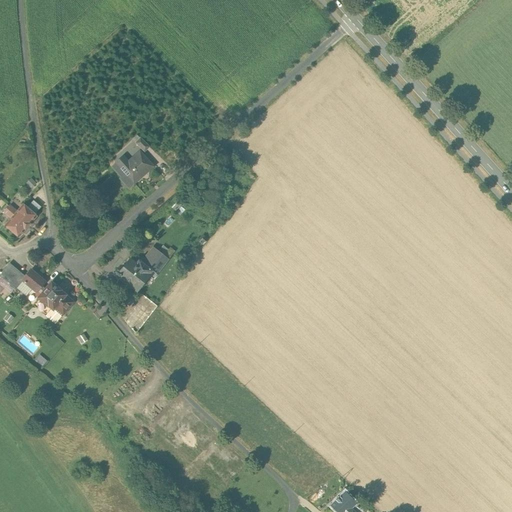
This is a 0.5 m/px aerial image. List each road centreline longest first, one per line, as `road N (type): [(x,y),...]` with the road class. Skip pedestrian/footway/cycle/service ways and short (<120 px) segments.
road 1 (residential): [(358,20),(76,270),(55,242),(20,0)]
road 2 (tertiary): [(358,20),(511,191)]
